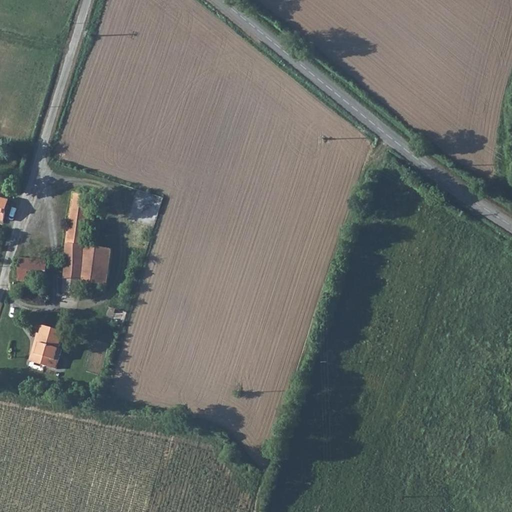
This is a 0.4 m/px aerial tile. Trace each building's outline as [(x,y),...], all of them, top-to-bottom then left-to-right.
[(76,217),(96,219),(100,188),(80,187),(76,217)] [(0,220),(7,222),(13,203),(0,198),(0,220)] [(87,281),(91,246),(96,219),(76,217),(68,287),(84,289),(87,287),(87,281)] [(91,246),(87,281),(113,284),(117,250),(91,246)] [(22,280),(49,281),(49,257),(22,257),(22,280)] [(65,344),(69,326),(49,321),(44,337),(47,338),(45,344),(40,343),(36,356),(63,364),(69,345),(65,344)]
